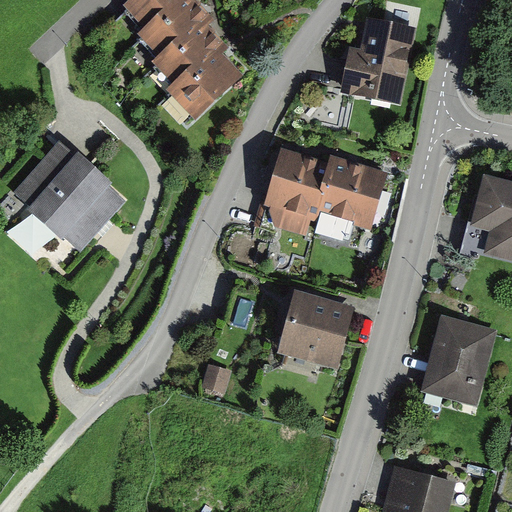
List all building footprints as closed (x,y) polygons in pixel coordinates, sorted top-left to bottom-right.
[(199,0),(142,0),(131,12),(151,32),(145,39),(162,56),(154,65),(175,86),(166,95),(199,127),(245,79),(226,61),(234,54),(211,31),(216,26),(195,5),(199,0)] [(401,109),(417,32),(368,22),(361,55),(351,53),(342,97),(401,109)] [(79,162),(59,146),(18,195),(37,210),(31,218),(64,245),(68,240),(87,255),(129,205),(111,191),(116,185),(83,157),(79,162)] [(331,169),(285,156),(265,225),(308,237),(312,222),(319,224),(321,217),(373,232),(390,172),(335,156),(331,169)] [(511,185),(489,179),(477,229),(490,232),(485,254),(511,260),(511,185)] [(352,311),(298,295),(282,352),(336,367),(352,311)] [(500,335),(445,321),(425,396),(480,410),(500,335)] [(231,372),(214,367),(208,385),(224,391),(231,372)] [(454,511),(462,484),(400,468),(388,511),(454,511)]
